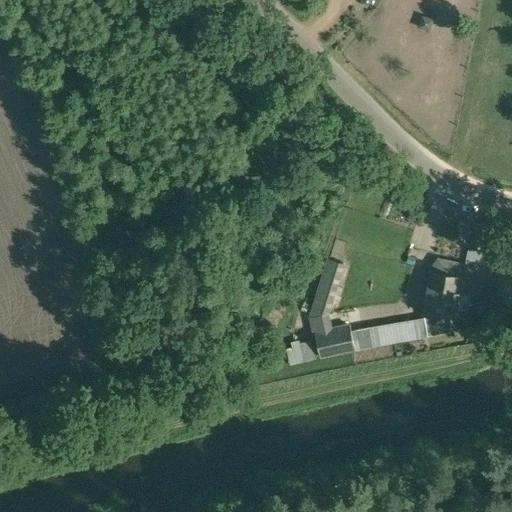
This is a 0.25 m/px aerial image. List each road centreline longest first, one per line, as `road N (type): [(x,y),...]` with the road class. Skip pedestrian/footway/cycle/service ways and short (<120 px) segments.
road 1 (track): [(0,470),(294,386),(511,346)]
road 2 (unclassified): [(511,207),(413,159),(258,0)]
